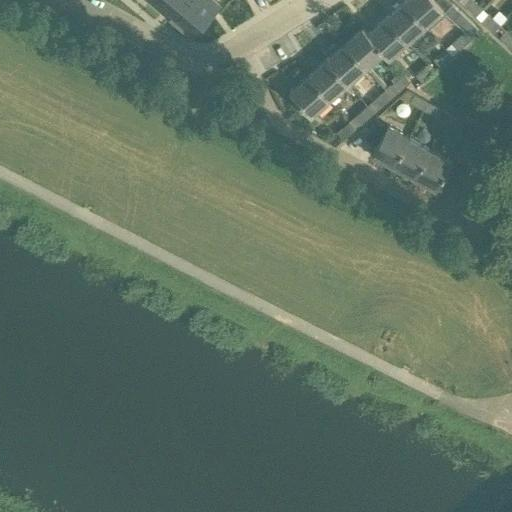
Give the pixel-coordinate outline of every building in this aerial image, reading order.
[(171,18),(186,0),(150,0),(150,1),(171,18)] [(192,37),(219,5),(212,0),(186,0),(171,18),(192,37)] [(425,25),(403,0),(386,16),(407,41),(425,25)] [(403,0),(425,25),(443,9),(435,0),(403,0)] [(467,0),(463,5),(475,16),(482,9),(472,0),(467,0)] [(443,12),(470,36),(477,27),(451,3),(443,12)] [(493,33),(500,26),(488,14),(481,21),(493,33)] [(407,41),(386,16),(367,32),(383,51),(383,52),(388,58),(407,41)] [(383,51),(367,32),(362,26),(343,42),(365,67),(383,52),(383,51)] [(510,49),(511,47),(511,36),(505,30),(499,38),(510,49)] [(457,50),(469,40),(463,32),(451,43),(457,50)] [(365,67),(343,42),(325,58),(347,83),(365,67)] [(439,67),(451,56),(445,48),(432,59),(439,67)] [(325,58),(307,74),(329,99),(347,83),(325,58)] [(421,82),(433,72),(427,64),(414,75),(421,82)] [(329,99),(307,74),(288,91),(310,115),(329,99)] [(390,85),(397,92),(409,81),(403,74),(390,85)] [(373,100),(379,108),(391,97),(384,90),(373,100)] [(423,111),(428,102),(414,94),(409,103),(423,111)] [(428,102),(423,111),(437,119),(442,110),(428,102)] [(354,117),(361,124),(373,113),(366,106),(354,117)] [(458,130),(463,121),(448,113),(444,122),(458,130)] [(387,125),(386,127),(374,120),(365,139),(376,145),(371,153),(393,165),(408,136),(387,125)] [(343,140),(355,129),(348,121),(336,132),(343,140)] [(408,136),(393,165),(414,176),(429,148),(408,136)] [(429,148),(414,176),(435,188),(451,160),(429,148)]
